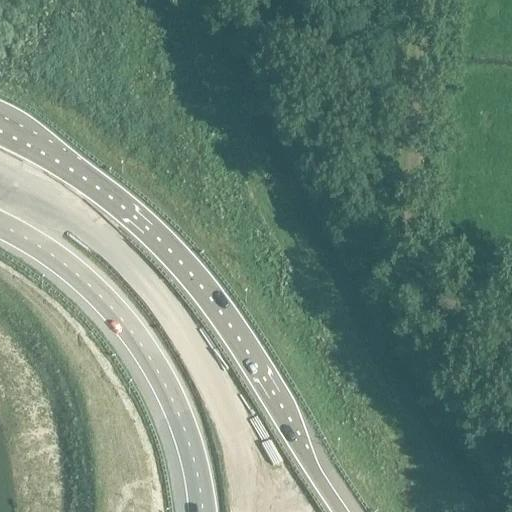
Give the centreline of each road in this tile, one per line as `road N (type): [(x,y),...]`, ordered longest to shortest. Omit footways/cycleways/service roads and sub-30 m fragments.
road 1 (motorway): [(340,511),(184,267),(92,184),(0,129)]
road 2 (motorway): [(0,240),(37,273),(91,344),(129,446),(138,511)]
